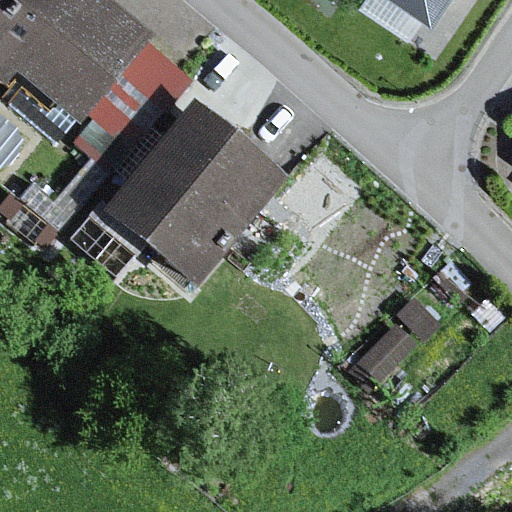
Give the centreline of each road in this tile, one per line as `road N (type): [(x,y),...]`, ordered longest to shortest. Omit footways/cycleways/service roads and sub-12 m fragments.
road 1 (residential): [(214,0),(413,170)]
road 2 (residential): [(413,170),(511,43)]
road 3 (residential): [(413,170),(511,271)]
road 4 (track): [(400,511),(511,444)]
